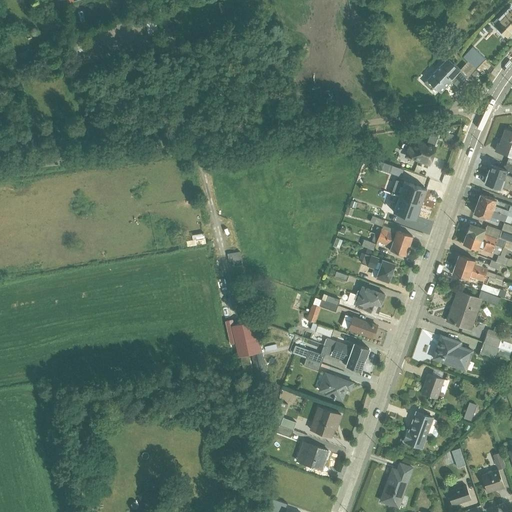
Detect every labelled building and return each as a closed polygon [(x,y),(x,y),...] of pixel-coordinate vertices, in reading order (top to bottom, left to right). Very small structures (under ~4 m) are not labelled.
[(232,0),(219,3),(221,11),(224,10),(226,16),(235,14),(232,0)] [(511,11),(509,9),(494,24),(507,37),(511,31),(511,11)] [(154,14),(144,16),(148,35),(149,34),(150,36),(156,35),(156,33),(158,32),(154,14)] [(69,17),(64,18),(67,33),(73,31),(69,17)] [(79,36),(69,39),(75,62),(82,61),(80,52),(83,51),(79,36)] [(473,47),(467,53),(480,65),(486,59),(473,47)] [(459,70),(460,69),(448,58),(424,83),(431,90),(434,86),(440,92),(449,83),(448,82),(450,79),(459,88),(468,78),(459,70)] [(459,70),(468,78),(476,70),(467,62),(460,69),(459,70)] [(506,163),(511,165),(511,131),(506,129),(502,141),(501,144),(499,144),(496,151),(509,155),(506,163)] [(431,132),(427,141),(435,145),(439,135),(431,132)] [(410,148),(407,156),(429,164),(435,148),(417,141),(413,150),(410,148)] [(393,166),(376,160),(374,168),(390,173),(393,166)] [(488,174),(511,182),(511,172),(504,169),(491,165),(488,174)] [(511,182),(488,174),(484,183),(501,189),(501,186),(511,189),(511,182)] [(396,179),(391,194),(397,196),(421,204),(427,189),(404,181),(403,182),(396,179)] [(477,204),(511,216),(511,205),(489,197),(488,198),(480,195),(477,204)] [(416,219),(421,204),(397,196),(392,211),(416,219)] [(511,222),(511,216),(477,204),(474,214),(482,217),(481,218),(495,223),(497,218),(511,224),(511,222)] [(347,207),(345,214),(351,216),(354,209),(347,207)] [(374,233),(409,246),(413,236),(383,226),(385,220),(372,216),(370,222),(382,226),(382,229),(377,227),(374,233)] [(501,230),(511,234),(511,226),(504,223),(501,230)] [(466,234),(511,250),(511,248),(511,234),(501,230),(487,225),(485,229),(477,226),(477,227),(470,225),(466,234)] [(409,246),(374,233),(371,242),(364,239),(362,246),(373,250),(376,242),(388,246),(387,249),(406,255),(409,246)] [(496,262),(500,263),(511,267),(511,263),(511,259),(504,257),(506,254),(510,255),(511,250),(466,234),(463,244),(478,250),(479,248),(498,255),(496,262)] [(349,235),(347,240),(356,243),(358,238),(349,235)] [(205,238),(187,241),(188,247),(206,244),(205,238)] [(337,238),(334,247),(340,249),(343,241),(337,238)] [(240,252),(228,254),(229,262),(233,262),(234,267),(243,266),(240,252)] [(371,256),(365,254),(361,253),(359,259),(363,260),(362,263),(367,265),(367,266),(378,270),(375,278),(389,282),(395,265),(371,256)] [(455,264),(490,277),(502,281),(503,277),(487,271),(489,266),(498,269),(500,263),(496,262),(491,260),(489,265),(459,255),(455,264)] [(490,277),(455,264),(452,274),(483,284),(480,290),(497,296),(500,289),(487,285),(490,277)] [(336,271),(334,276),(347,281),(349,275),(336,271)] [(356,295),(381,305),(385,294),(362,286),(360,291),(358,290),(356,295)] [(286,290),(284,297),(290,299),(292,292),(286,290)] [(497,296),(480,290),(479,295),(483,298),(482,300),(498,305),(500,297),(497,296)] [(471,330),(482,300),(458,291),(447,321),(471,330)] [(297,293),(292,308),(299,311),(302,302),(300,301),(302,295),(297,293)] [(381,305),(356,295),(350,293),(347,302),(378,314),(381,305)] [(321,300),(338,305),(340,299),(324,294),(321,300)] [(338,305),(321,300),(315,298),(307,320),(313,322),(315,323),(321,307),(335,312),(338,305)] [(504,301),(501,308),(507,310),(510,303),(504,301)] [(345,315),(341,325),(349,328),(348,329),(373,337),(377,326),(345,315)] [(233,326),(238,350),(248,392),(256,390),(249,354),(251,354),(258,388),(269,386),(255,321),(233,326)] [(315,323),(313,322),(310,329),(330,336),(333,329),(315,323)] [(238,350),(233,326),(226,327),(231,351),(238,350)] [(484,343),(511,352),(511,337),(511,335),(495,328),(493,331),(488,329),(484,343)] [(442,336),(434,358),(467,370),(474,350),(460,345),(461,343),(442,336)] [(323,345),(365,360),(369,349),(353,343),(352,346),(326,337),(323,345)] [(511,359),(511,352),(484,343),(480,356),(490,359),(489,360),(491,363),(494,365),(497,363),(499,356),(500,356),(498,363),(500,364),(502,359),(508,361),(509,359),(511,360),(511,359)] [(365,360),(323,345),(320,354),(296,345),(293,353),(307,358),(322,363),(325,354),(347,362),(345,366),(361,371),(365,360)] [(322,363),(307,358),(304,366),(319,371),(322,363)] [(432,375),(441,378),(444,372),(434,369),(432,375)] [(325,372),(318,391),(325,394),(325,395),(335,399),(335,397),(342,400),(346,388),(350,390),(353,383),(325,372)] [(441,378),(432,375),(428,373),(421,393),(438,399),(444,379),(441,378)] [(100,386),(83,388),(86,416),(103,414),(100,386)] [(265,393),(262,401),(272,405),(275,397),(265,393)] [(279,424),(294,430),(296,422),(284,418),(288,404),(278,401),(271,421),(279,424)] [(469,402),(464,418),(471,421),(477,405),(469,402)] [(318,407),(310,429),(331,437),(336,423),(338,424),(341,415),(318,407)] [(408,430),(404,441),(423,448),(428,433),(432,435),(435,425),(431,424),(433,418),(416,412),(410,430),(408,430)] [(294,430),(279,424),(276,432),(291,437),(294,430)] [(303,442),(296,461),(322,470),(329,451),(303,442)] [(460,447),(452,450),(456,461),(464,458),(460,447)] [(498,470),(481,476),(487,493),(498,489),(498,490),(505,488),(498,470),(506,467),(501,453),(493,455),(498,470)] [(391,501),(390,504),(398,507),(413,468),(400,463),(398,470),(392,469),(382,498),(391,501)] [(467,486),(448,492),(452,506),(471,499),(467,486)] [(285,511),(288,504),(269,497),(271,507),(269,511),(273,511),(285,511)]
